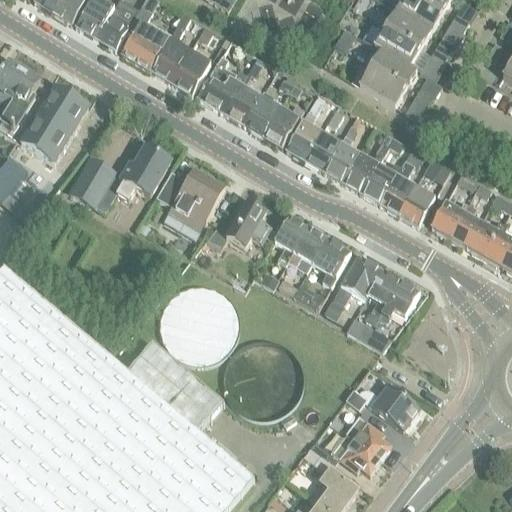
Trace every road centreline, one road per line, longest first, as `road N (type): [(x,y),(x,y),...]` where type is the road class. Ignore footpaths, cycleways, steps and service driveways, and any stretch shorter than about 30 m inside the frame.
road 1 (tertiary): [(0,18),(446,274)]
road 2 (residential): [(511,138),(444,98),(508,0)]
